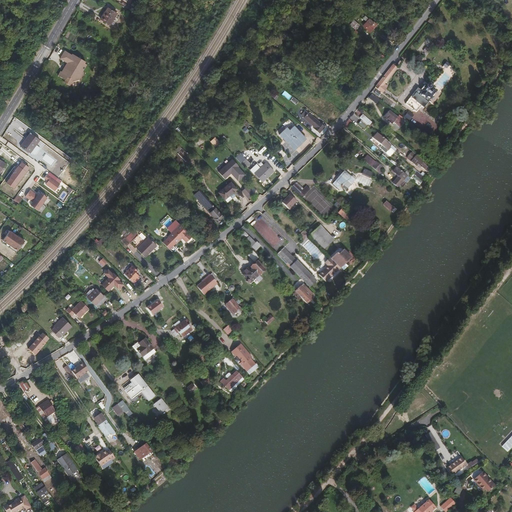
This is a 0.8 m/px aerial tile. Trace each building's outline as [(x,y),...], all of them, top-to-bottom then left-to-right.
[(107,24),(114,12),(105,7),(98,19),(107,24)] [(71,50),(63,45),(59,53),(66,57),(61,66),(60,65),(58,68),(65,72),(63,74),(69,77),(71,73),(78,73),(82,66),(81,66),(85,58),(84,57),(84,56),(71,49),(71,50)] [(384,84),(397,67),(393,63),(375,87),(382,93),(386,88),(385,87),(386,86),(384,84)] [(429,100),(437,91),(431,86),(431,84),(431,83),(430,83),(430,82),(429,83),(428,83),(427,84),(428,84),(426,86),(425,84),(419,91),(416,89),(405,103),(416,112),(426,100),(427,101),(428,99),(429,100)] [(295,104),(290,100),(287,103),(292,108),(295,104)] [(403,121),(397,117),(397,118),(388,112),(384,117),(392,123),(393,121),(394,121),(393,122),(399,127),(403,121)] [(322,129),(305,115),(305,116),(301,113),(299,116),(302,118),(301,120),(312,130),(311,131),(317,135),(322,129)] [(368,126),(372,122),(363,115),(359,120),(368,126)] [(248,127),(250,125),(244,119),(242,122),(248,127)] [(365,127),(359,122),(357,124),(363,130),(365,127)] [(280,140),(292,128),(291,127),(286,132),(284,129),(277,136),(280,140)] [(304,139),(298,133),(292,128),(280,140),(283,143),(285,141),(288,145),(288,146),(289,147),(291,147),(293,149),(304,139)] [(37,143),(38,141),(29,134),(26,139),(35,145),(37,143)] [(390,145),(376,134),(372,138),(387,151),(390,148),(388,147),(390,145)] [(30,153),(35,145),(26,139),(20,147),(29,154),(30,153)] [(34,155),(39,148),(35,145),(30,153),(34,155)] [(431,169),(414,155),(408,161),(415,167),(416,166),(425,173),(427,171),(429,172),(431,169)] [(235,168),(237,166),(231,159),(217,172),(223,179),(228,175),(227,174),(229,173),(237,181),(244,175),(238,169),(237,170),(235,168)] [(6,183),(14,188),(29,168),(21,162),(6,183)] [(376,171),(380,166),(377,162),(372,168),(376,171)] [(273,171),(265,163),(260,168),(267,176),(273,171)] [(273,171),(266,163),(265,163),(273,171)] [(267,176),(260,168),(255,172),(263,180),(267,176)] [(406,176),(396,168),(392,172),(397,176),(402,181),(406,176)] [(353,179),(343,170),(335,179),(341,185),(344,182),(348,185),(353,179)] [(263,180),(255,172),(254,173),(261,181),(263,180)] [(420,183),(424,178),(416,172),(412,177),(420,183)] [(59,183),(46,173),(43,177),(47,179),(44,182),(54,190),(59,183)] [(402,181),(397,176),(392,183),(397,187),(402,181)] [(223,200),(235,189),(229,183),(217,193),(223,200)] [(304,193),(296,186),(292,191),(303,201),(307,196),(304,193)] [(47,197),(40,192),(37,195),(31,190),(25,198),(38,208),(47,197)] [(197,200),(202,195),(198,190),(193,195),(197,200)] [(290,194),(283,202),(290,209),(297,201),(290,194)] [(221,216),(202,195),(197,200),(213,218),(212,219),(216,223),(219,220),(218,219),(221,216)] [(393,208),(385,201),(382,204),(390,211),(393,208)] [(352,218),(342,209),(339,213),(349,222),(352,218)] [(190,237),(186,232),(178,224),(169,233),(177,241),(180,237),(185,242),(190,237)] [(325,247),(332,240),(322,229),(311,239),(332,261),(339,268),(350,257),(343,250),(335,257),(325,247)] [(24,241),(10,231),(3,240),(7,242),(7,241),(11,244),(11,243),(15,246),(13,248),(18,250),(24,241)] [(128,243),(136,235),(132,231),(124,239),(128,243)] [(249,236),(244,231),(239,235),(244,240),(249,236)] [(168,248),(174,242),(174,243),(177,241),(169,233),(166,235),(167,236),(168,237),(163,243),(168,248)] [(96,246),(102,241),(99,238),(93,244),(96,246)] [(143,257),(155,246),(148,238),(136,250),(143,257)] [(11,244),(7,241),(7,242),(3,240),(2,242),(17,252),(18,250),(13,248),(15,246),(11,243),(11,244)] [(250,247),(255,251),(261,246),(256,241),(250,247)] [(247,256),(253,261),(258,256),(252,251),(247,256)] [(339,268),(332,261),(331,261),(328,258),(324,262),(327,265),(326,265),(334,273),(339,268)] [(314,279),(295,259),(288,265),(308,285),(314,279)] [(258,275),(264,269),(256,261),(250,267),(252,269),(250,271),(247,268),(241,274),(246,279),(245,279),(245,281),(247,282),(248,282),(249,282),(250,282),(254,278),(258,282),(261,278),(258,275)] [(138,276),(134,272),(136,270),(130,264),(122,272),(132,282),(138,276)] [(334,273),(326,265),(318,273),(325,281),(328,278),(321,271),(325,267),(332,274),(334,273)] [(332,274),(325,267),(321,271),(328,278),(332,274)] [(120,280),(109,268),(104,273),(109,278),(101,286),(109,293),(114,286),(118,290),(124,285),(119,281),(120,280)] [(203,294),(217,283),(209,274),(206,276),(207,278),(202,281),(196,286),(203,294)] [(312,298),(300,286),(294,291),(300,297),(306,304),(312,298)] [(95,304),(103,296),(96,288),(87,297),(95,304)] [(300,297),(294,291),(291,288),(289,289),(299,299),(300,297)] [(152,308),(163,300),(160,296),(149,304),(152,308)] [(241,309),(232,299),(225,306),(233,315),(241,309)] [(89,308),(81,301),(72,310),(69,307),(66,310),(71,316),(74,313),(79,318),(89,308)] [(274,319),(270,315),(265,320),(268,324),(274,319)] [(63,331),(69,324),(62,318),(53,327),(54,328),(51,331),(58,337),(60,334),(61,335),(64,332),(63,331)] [(191,329),(187,325),(189,323),(186,319),(173,330),(176,333),(178,332),(182,337),(191,329)] [(229,325),(223,329),(228,335),(233,331),(229,325)] [(49,339),(42,332),(28,348),(35,354),(49,339)] [(142,357),(153,349),(145,339),(139,344),(141,347),(136,350),(142,357)] [(248,352),(242,346),(239,348),(235,343),(229,349),(233,354),(234,353),(240,359),(237,361),(239,362),(247,356),(252,363),(253,361),(248,355),(249,355),(247,353),(248,352)] [(184,352),(180,356),(187,365),(192,361),(184,352)] [(252,363),(247,356),(239,362),(242,366),(244,364),(246,367),(252,363)] [(89,370),(83,361),(72,369),(78,377),(89,370)] [(246,367),(244,369),(247,372),(256,363),(254,361),(253,361),(252,363),(246,367)] [(244,378),(236,371),(232,375),(237,380),(228,389),(230,391),(244,378)] [(154,395),(137,374),(129,380),(132,383),(124,389),(131,398),(141,391),(148,400),(154,395)] [(228,389),(237,380),(232,375),(226,380),(225,381),(223,378),(220,381),(223,383),(222,384),(224,386),(225,385),(228,389)] [(211,385),(205,377),(199,382),(206,390),(211,385)] [(168,408),(160,398),(153,403),(161,413),(168,408)] [(55,410),(47,399),(43,401),(44,403),(42,404),(41,403),(38,405),(45,416),(55,410)] [(124,411),(118,403),(112,408),(118,416),(124,411)] [(106,420),(101,413),(93,418),(99,426),(106,420)] [(182,424),(178,418),(173,422),(177,428),(182,424)] [(137,430),(131,421),(128,423),(134,432),(137,430)] [(106,436),(113,431),(109,424),(102,429),(106,436)] [(507,452),(511,446),(511,435),(501,446),(507,452)] [(44,443),(41,437),(31,443),(35,449),(44,443)] [(140,459),(151,451),(146,443),(135,451),(140,459)] [(101,467),(111,460),(105,451),(104,449),(94,457),(101,467)] [(105,451),(111,460),(115,457),(109,449),(105,451)] [(451,476),(466,465),(461,457),(447,467),(445,467),(451,476)] [(475,459),(471,462),(468,458),(466,459),(471,466),(477,461),(475,459)] [(447,476),(449,475),(442,464),(440,466),(447,476)] [(23,476),(15,465),(11,468),(19,479),(23,476)] [(51,477),(44,467),(37,471),(44,482),(51,477)] [(487,491),(494,485),(478,467),(469,474),(482,489),(484,488),(487,491)] [(48,492),(41,483),(34,488),(43,502),(48,498),(45,493),(48,492)] [(31,505),(24,494),(20,497),(25,505),(26,508),(31,505)] [(12,511),(14,511),(25,505),(20,497),(19,496),(14,499),(15,501),(9,505),(8,506),(7,504),(4,506),(8,511),(11,510),(12,511)] [(424,508),(428,505),(425,502),(413,511),(426,511),(427,511),(424,508)]
